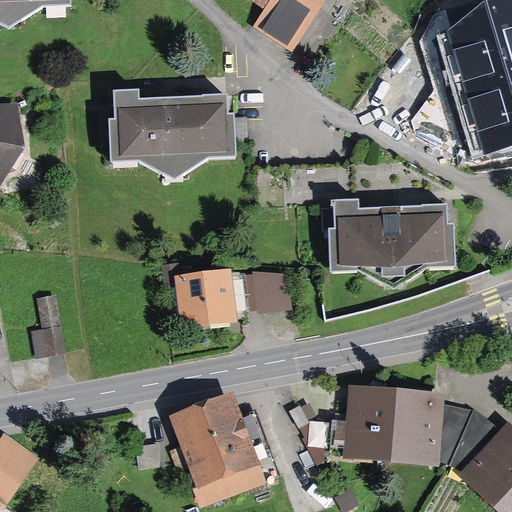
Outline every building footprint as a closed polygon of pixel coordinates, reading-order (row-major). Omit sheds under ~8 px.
[(0,0),(0,30),(8,35),(41,13),(70,11),(69,0),(0,0)] [(243,0),(263,12),(271,0),(243,0)] [(326,0),(271,0),(263,12),(252,30),(292,55),(326,0)] [(110,169),(138,168),(174,186),(209,165),(236,163),(234,122),(227,122),(226,104),(138,108),(138,97),(113,98),(114,127),(108,128),(110,169)] [(0,187),(25,153),(18,106),(0,107),(0,187)] [(331,273),(359,271),(395,290),(430,268),(456,267),(455,225),(448,226),(447,207),(359,211),(359,200),(334,201),(335,231),(329,231),(331,273)] [(239,277),(231,278),(231,273),(173,281),(181,335),(238,327),(237,320),(245,319),(239,277)] [(287,277),(252,275),(257,317),(292,313),(287,277)] [(66,355),(55,297),(36,300),(41,330),(30,333),(35,360),(66,355)] [(392,461),(396,386),(349,383),(347,420),(331,419),(329,454),(344,455),(344,458),(392,461)] [(443,403),(444,389),(396,386),(392,461),(439,464),(439,461),(443,403)] [(232,390),(169,414),(195,484),(191,486),(199,507),(266,482),(266,480),(280,475),(256,408),(241,413),(232,390)] [(475,410),(443,403),(439,461),(449,466),(475,410)] [(501,430),(475,410),(449,466),(462,472),(501,430)] [(494,508),(511,487),(511,423),(509,421),(501,430),(462,472),(459,475),(494,508)] [(41,458),(3,432),(0,436),(0,511),(7,507),(41,458)] [(160,465),(161,442),(135,446),(139,468),(160,465)] [(498,511),(511,511),(511,487),(494,508),(498,511)] [(343,511),(345,511),(359,505),(349,488),(335,497),(343,511)] [(102,511),(83,498),(72,511),(102,511)]
